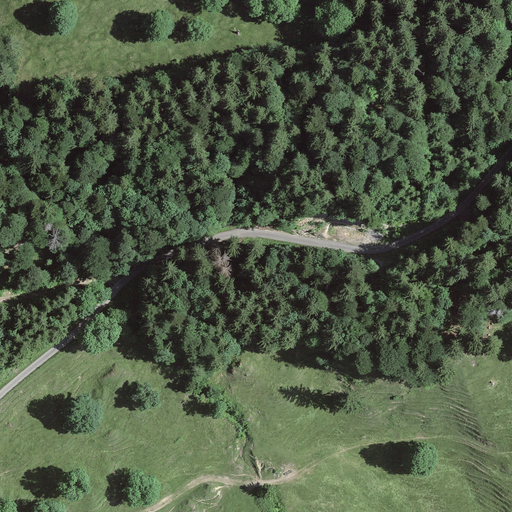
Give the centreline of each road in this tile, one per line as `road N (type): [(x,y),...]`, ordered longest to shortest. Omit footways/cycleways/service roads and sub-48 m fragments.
road 1 (unclassified): [(0,395),(59,338),(194,250),(279,232),(378,259),(470,215),(511,159)]
road 2 (track): [(152,511),(214,479),(264,481)]
